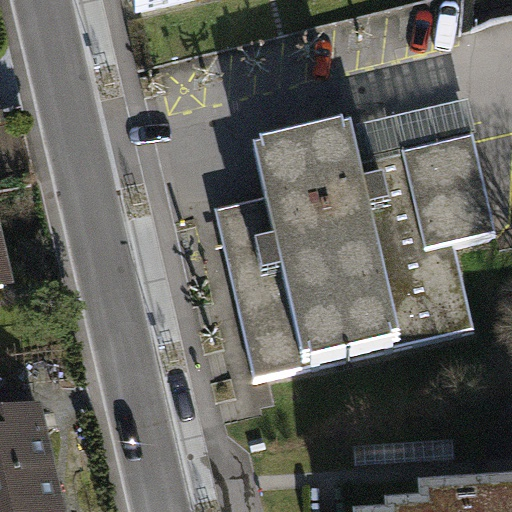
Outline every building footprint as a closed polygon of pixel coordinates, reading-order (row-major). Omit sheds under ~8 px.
[(115,0),(124,36),(276,1),(275,0),(115,0)] [(268,215),(222,224),(258,392),(477,345),(457,255),(495,247),(468,122),(257,166),(268,215)] [(508,235),(511,233),(511,122),(479,131),(508,235)] [(0,300),(10,298),(0,254),(0,300)] [(58,511),(42,431),(0,439),(0,511),(58,511)]
